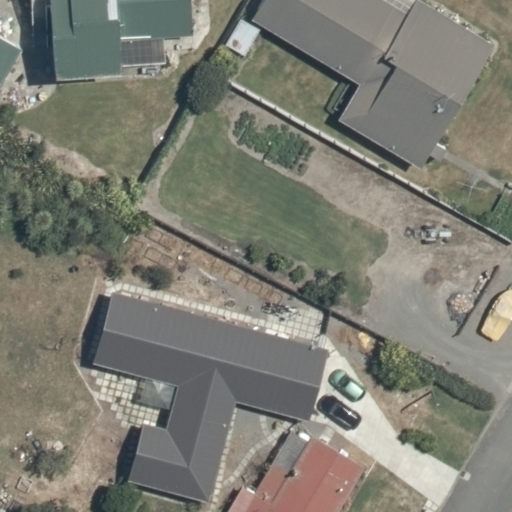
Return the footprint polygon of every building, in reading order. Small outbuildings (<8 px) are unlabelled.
[(69,0),(72,80),(137,78),(138,66),(173,66),(173,45),(202,44),(201,0),(69,0)] [(504,42),(436,0),(268,0),(257,19),(249,14),(231,42),(254,56),(270,30),(358,85),(339,115),(428,171),(504,42)] [(0,102),(31,50),(0,31),(0,102)] [(487,249),(437,218),(406,266),(456,298),(487,249)] [(222,300),(184,358),(299,430),(262,488),(248,479),(227,511),(348,511),(376,467),(326,436),(351,395),(335,385),(342,374),(222,300)]
